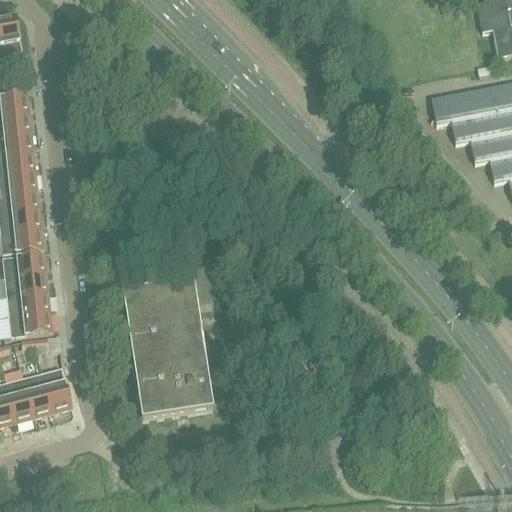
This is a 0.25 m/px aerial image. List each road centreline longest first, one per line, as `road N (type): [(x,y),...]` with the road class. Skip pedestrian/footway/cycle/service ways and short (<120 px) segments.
road 1 (primary): [(101,0),(319,215),(441,351),(511,465)]
road 2 (residential): [(0,464),(91,441),(92,425),(75,350),(42,20),(21,0)]
road 3 (primary): [(511,369),(337,159),(175,0)]
